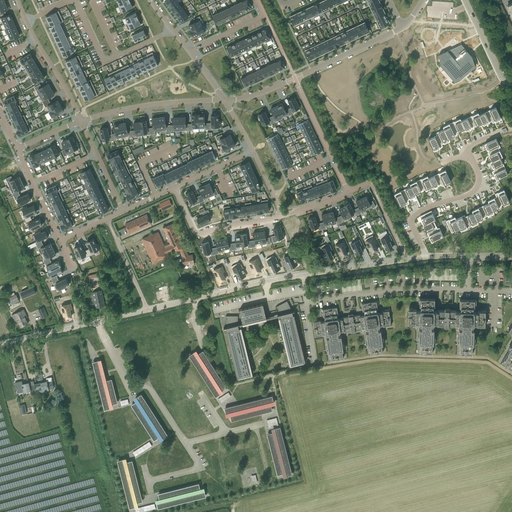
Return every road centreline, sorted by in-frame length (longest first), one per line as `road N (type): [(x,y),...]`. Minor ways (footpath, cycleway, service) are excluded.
road 1 (residential): [(97,321),(130,389),(147,384),(185,442)]
road 2 (residential): [(306,302),(399,288),(467,289)]
road 3 (residential): [(80,120),(150,104),(224,100)]
road 4 (residential): [(425,257),(411,221),(474,190),(468,154)]
road 5 (residential): [(235,384),(313,365),(306,302)]
road 6 (residential): [(174,186),(196,233),(282,215)]
road 7 (residential): [(295,78),(348,192)]
road 8 (residential): [(425,257),(303,275)]
